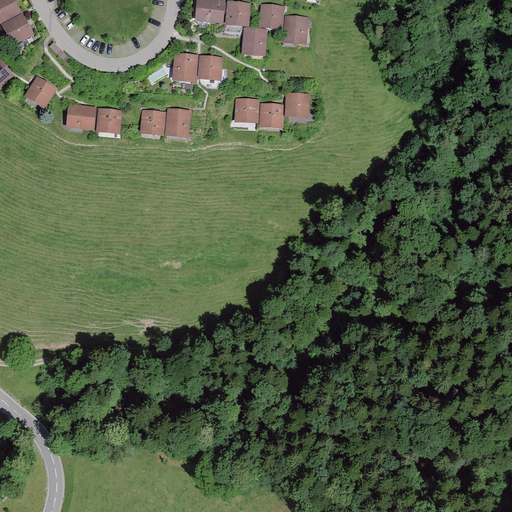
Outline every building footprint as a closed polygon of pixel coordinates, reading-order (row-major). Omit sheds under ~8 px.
[(0,0),(0,25),(22,12),(14,0),(0,0)] [(197,0),(196,22),(224,24),(225,1),(213,0),(197,0)] [(226,26),(250,28),(251,5),(228,3),(226,26)] [(260,29),(283,30),(285,8),(262,6),(261,16),(260,29)] [(3,29),(14,47),(35,35),(23,14),(0,27),(0,30),(0,31),(3,29)] [(283,44),(307,46),(309,20),(286,18),(283,44)] [(242,56),(265,58),(268,32),(245,30),(244,36),(242,56)] [(54,43),(50,47),(64,62),(69,58),(54,43)] [(173,82),(196,84),(198,57),(175,55),(173,82)] [(198,81),(221,83),(223,59),(200,58),(198,81)] [(0,90),(14,77),(0,63),(0,90)] [(25,98),(45,110),(57,91),(37,79),(25,98)] [(286,118),(309,119),(309,95),(286,95),(286,118)] [(235,124),(258,125),(259,102),(236,100),(235,124)] [(260,128),(284,129),(284,106),(261,105),(260,128)] [(67,129),(94,132),(97,109),(69,106),(67,129)] [(97,133),(120,135),(123,112),(99,109),(97,133)] [(166,137),(189,139),(191,113),(168,111),(166,137)] [(141,134),(164,136),(166,115),(143,112),(141,134)]
